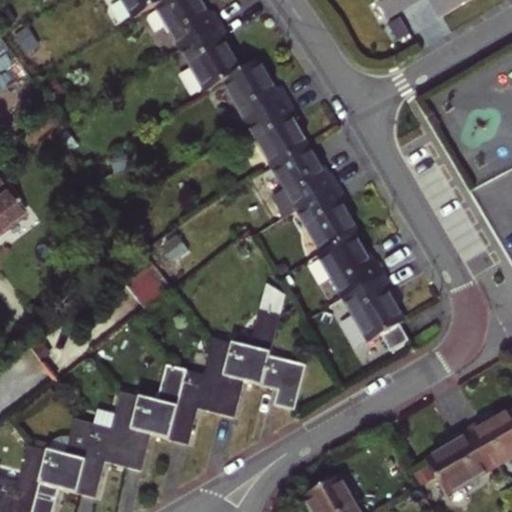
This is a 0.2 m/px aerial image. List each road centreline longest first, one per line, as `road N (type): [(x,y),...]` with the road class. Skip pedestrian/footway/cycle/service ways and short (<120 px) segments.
road 1 (residential): [(224,511),(265,467),(440,367),(470,337)]
road 2 (residential): [(359,108),(462,286),(470,337)]
road 3 (residential): [(511,16),(359,108)]
road 4 (residential): [(285,0),(359,108)]
